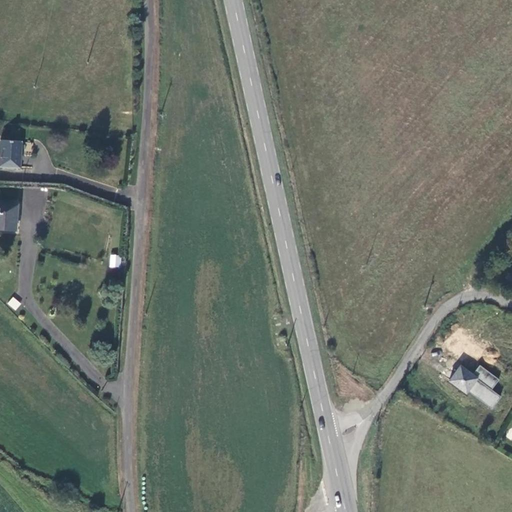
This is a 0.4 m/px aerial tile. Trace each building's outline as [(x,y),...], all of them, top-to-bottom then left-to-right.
[(21,141),(1,140),(0,157),(0,164),(20,165),(21,141)] [(0,228),(15,229),(17,205),(0,203),(0,228)] [(120,268),(121,255),(109,255),(109,267),(120,268)] [(7,304),(15,311),(21,303),(12,296),(7,304)] [(474,374),(462,366),(452,382),(470,393),(471,391),(496,407),(504,394),(495,388),(501,377),(481,364),(474,374)]
